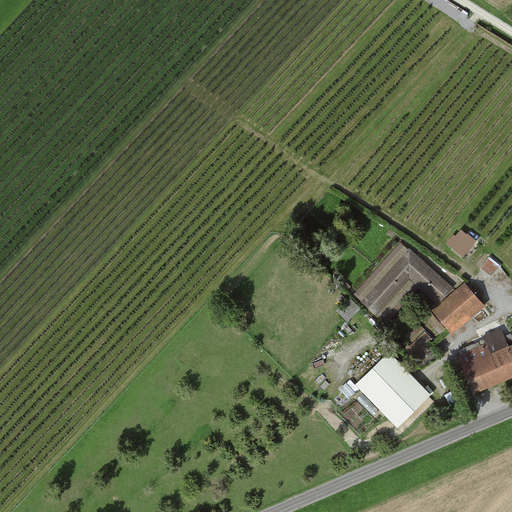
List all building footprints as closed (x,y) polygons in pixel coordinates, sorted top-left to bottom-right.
[(457,227),(444,241),(462,258),(475,244),(457,227)] [(451,287),(406,245),(359,297),(380,319),(409,293),(429,311),(451,287)] [(491,254),(482,267),(493,274),(502,262),(491,254)] [(464,283),(431,310),(449,333),(483,306),(464,283)] [(349,319),(361,304),(349,295),(338,311),(349,319)] [(427,321),(407,327),(411,340),(405,342),(408,352),(434,344),(427,321)] [(511,344),(460,366),(471,392),(511,374),(511,344)] [(432,395),(387,349),(353,383),(397,428),(432,395)]
